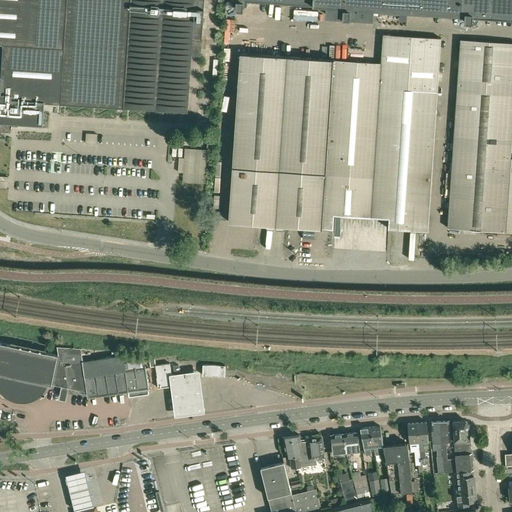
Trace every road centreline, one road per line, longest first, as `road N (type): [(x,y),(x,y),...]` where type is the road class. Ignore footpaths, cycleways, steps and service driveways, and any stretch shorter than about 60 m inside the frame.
road 1 (unclassified): [(511,276),(268,272),(38,237),(0,222)]
road 2 (secondary): [(0,459),(363,406),(495,397)]
